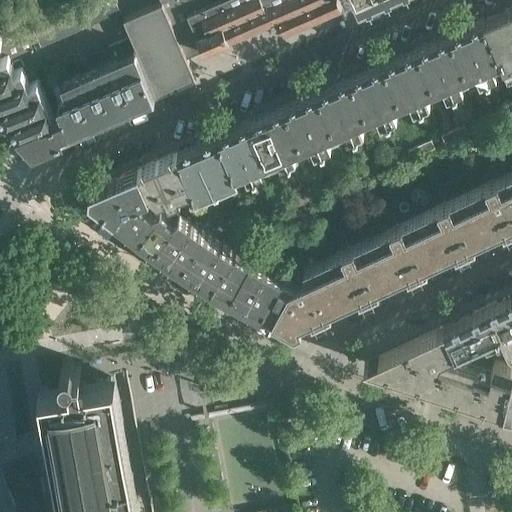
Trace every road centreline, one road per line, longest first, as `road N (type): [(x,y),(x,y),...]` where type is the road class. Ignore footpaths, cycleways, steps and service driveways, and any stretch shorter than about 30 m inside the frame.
road 1 (residential): [(460,0),(19,184)]
road 2 (residential): [(304,369),(85,256),(19,184)]
road 3 (residential): [(304,369),(324,348),(511,259)]
road 4 (residential): [(511,442),(304,369)]
